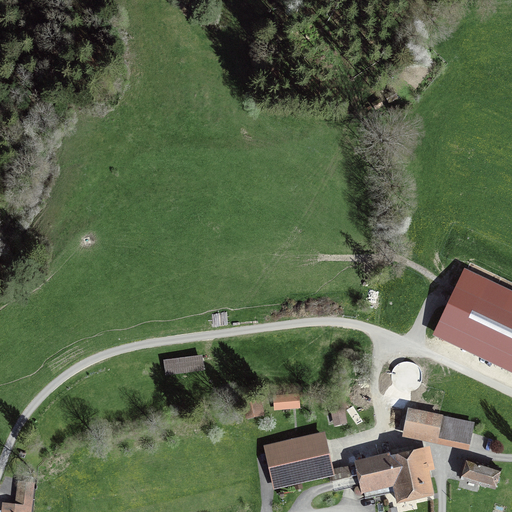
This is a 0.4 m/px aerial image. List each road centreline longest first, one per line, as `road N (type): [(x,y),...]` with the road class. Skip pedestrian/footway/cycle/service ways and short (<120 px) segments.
road 1 (residential): [(511,394),(386,335),(328,321),(123,348),(68,374),(25,414),(0,473)]
road 2 (residential): [(441,511),(443,455),(461,450),(511,459)]
